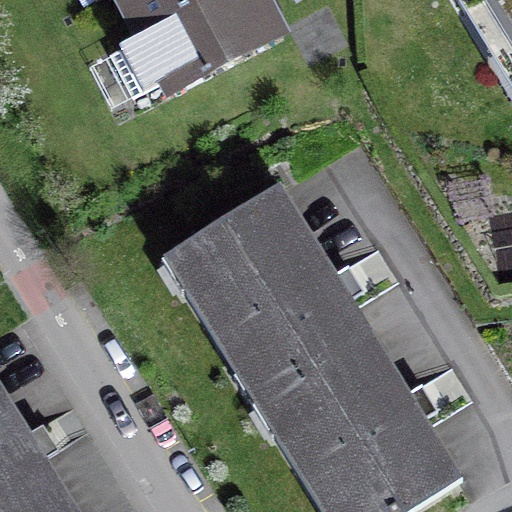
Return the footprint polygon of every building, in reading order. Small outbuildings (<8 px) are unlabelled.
[(121,0),(142,39),(110,56),(133,102),(166,85),(170,92),(278,37),(258,0),(121,0)] [(511,0),(455,0),(464,14),(487,0),(488,0),(511,39),(511,0)] [(258,407),(369,338),(279,195),(168,264),(258,407)] [(369,338),(258,407),(323,511),(411,511),(459,483),(369,338)] [(0,511),(72,511),(0,395),(0,511)]
